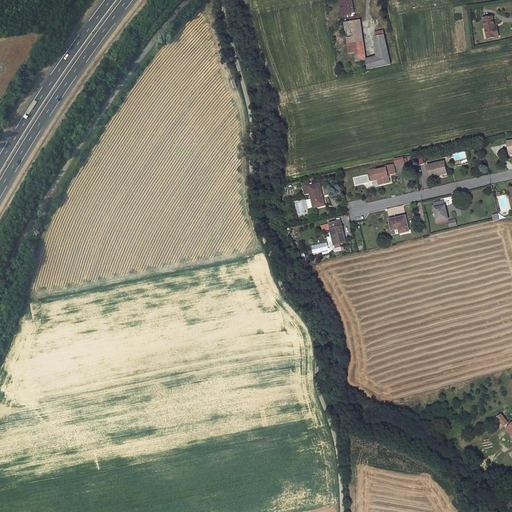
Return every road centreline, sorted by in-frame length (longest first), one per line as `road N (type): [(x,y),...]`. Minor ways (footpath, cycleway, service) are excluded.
road 1 (unclassified): [(220,0),(251,116),(256,215),(281,285),(314,333),(342,511)]
road 2 (track): [(187,0),(51,188),(0,283)]
road 3 (motorway): [(0,189),(127,0)]
road 4 (motorway): [(110,0),(0,162)]
road 5 (residential): [(356,210),(511,175)]
